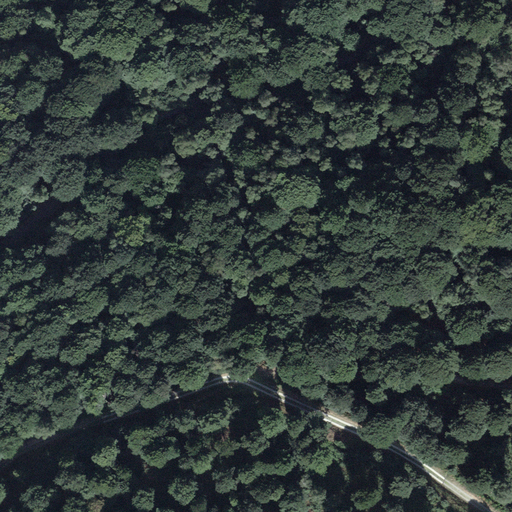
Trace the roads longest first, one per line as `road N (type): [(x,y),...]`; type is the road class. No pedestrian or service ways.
road 1 (unclassified): [(0,466),(83,426),(239,379),(397,450),(487,511)]
road 2 (unclassified): [(450,0),(350,58),(142,128),(0,252)]
